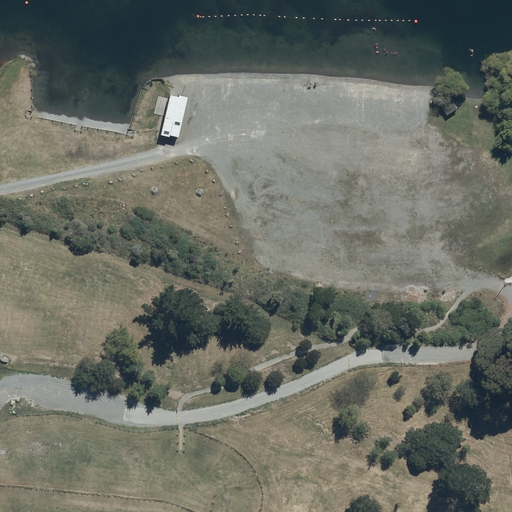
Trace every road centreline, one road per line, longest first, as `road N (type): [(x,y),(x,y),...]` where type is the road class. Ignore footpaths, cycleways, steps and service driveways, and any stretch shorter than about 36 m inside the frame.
road 1 (residential): [(0,397),(29,388),(137,415),(201,415),(363,357),(478,345),(511,322)]
road 2 (track): [(204,155),(235,108),(293,100),(399,106)]
